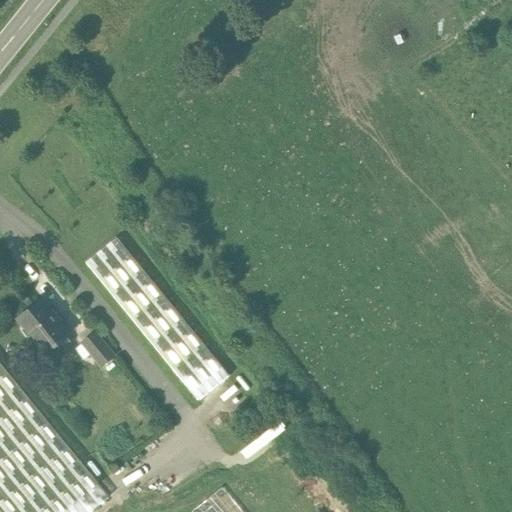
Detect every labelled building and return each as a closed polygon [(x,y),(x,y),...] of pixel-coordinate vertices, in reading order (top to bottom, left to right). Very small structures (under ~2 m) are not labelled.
[(192,399),(226,375),(118,231),(85,256),(192,399)] [(70,333),(42,299),(18,318),(46,352),(70,333)] [(114,355),(95,332),(83,342),(102,365),(114,355)] [(0,362),(0,511),(89,511),(109,496),(0,362)] [(244,455),(284,428),(278,419),(238,447),(244,455)]
